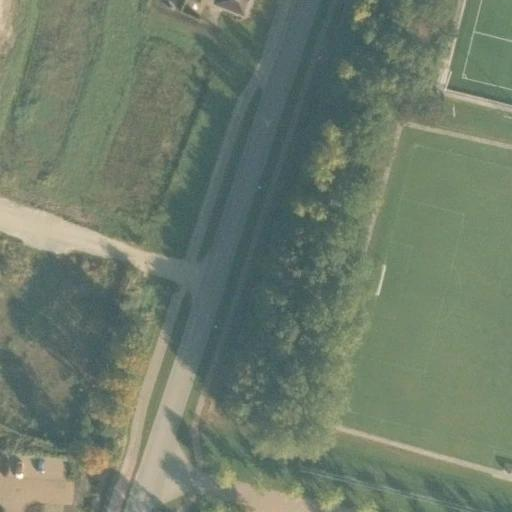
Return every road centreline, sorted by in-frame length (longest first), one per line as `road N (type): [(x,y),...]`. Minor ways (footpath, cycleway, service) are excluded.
road 1 (secondary): [(211,281),(309,0)]
road 2 (residential): [(211,281),(0,207)]
road 3 (secondary): [(150,469),(211,281)]
road 4 (residential): [(150,469),(271,499)]
